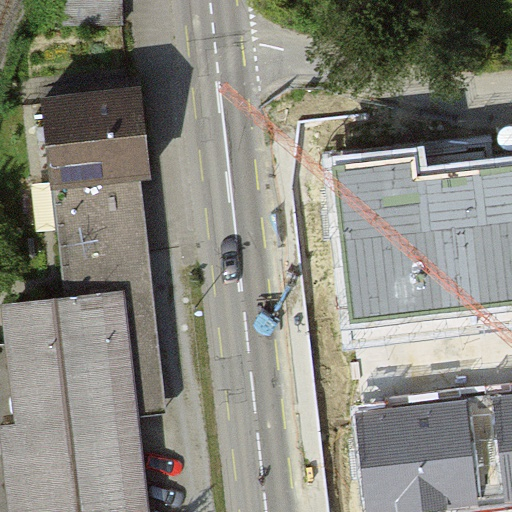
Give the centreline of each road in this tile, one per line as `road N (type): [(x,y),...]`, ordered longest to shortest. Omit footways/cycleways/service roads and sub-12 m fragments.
road 1 (secondary): [(269,511),(217,49)]
road 2 (residential): [(217,49),(287,51),(419,91),(511,89)]
